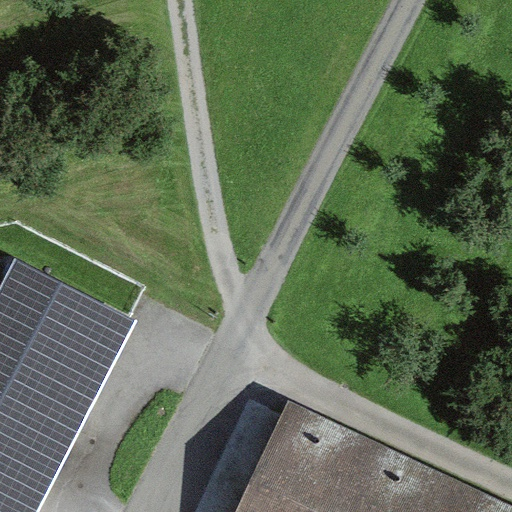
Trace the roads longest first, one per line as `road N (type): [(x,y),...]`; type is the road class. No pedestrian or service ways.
road 1 (unclassified): [(156,511),(415,0)]
road 2 (track): [(184,0),(196,116),(233,287),(235,350)]
road 3 (track): [(511,486),(235,350)]
